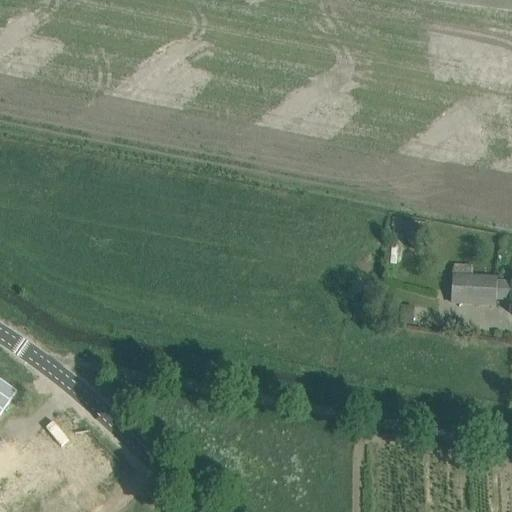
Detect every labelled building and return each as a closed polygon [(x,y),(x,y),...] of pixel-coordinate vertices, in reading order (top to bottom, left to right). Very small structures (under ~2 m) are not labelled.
[(418,232),(429,234),(430,225),(394,221),(390,263),(401,264),(404,235),(416,236),(415,250),(428,251),(430,235),(417,234),(418,232)] [(452,303),(497,306),(497,299),(511,300),(511,284),(498,284),(498,280),(473,278),(454,277),(452,303)] [(377,298),(377,296),(364,293),(361,310),(392,316),(395,301),(377,298)] [(414,326),(416,307),(402,306),(400,325),(414,326)] [(0,456),(0,490),(16,479),(0,456)] [(98,511),(84,492),(56,511),(98,511)]
